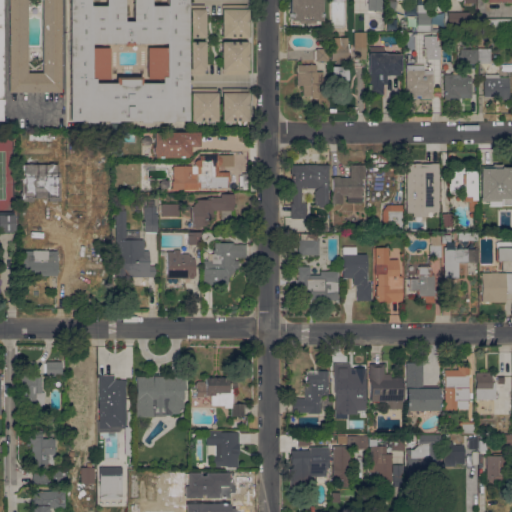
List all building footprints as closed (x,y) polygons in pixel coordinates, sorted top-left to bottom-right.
[(8,0),(59,0),(60,92),(9,92),(8,0)] [(159,122),(159,121),(148,121),(149,122),(138,122),(138,121),(116,121),(116,122),(106,122),(106,121),(95,121),(95,122),(84,122),(84,121),(68,121),(68,0),(186,0),(186,120),(171,120),(171,122),(159,122)] [(321,0),(321,24),(310,24),(310,22),(300,22),(300,24),(290,24),(291,20),(289,20),(289,0),(321,0)] [(345,0),(346,27),(330,27),(329,0),(345,0)] [(382,0),(382,10),(368,10),(368,0),(382,0)] [(248,4),(248,37),(222,38),(221,9),(222,9),(222,5),(248,4)] [(190,37),(190,5),(204,5),(204,10),(205,10),(205,37),(190,37)] [(436,29),(430,29),(430,24),(428,24),(428,30),(417,30),(417,12),(430,11),(430,12),(436,12),(436,29)] [(461,11),(461,12),(465,12),(465,25),(457,25),(457,26),(448,26),(448,11),(461,11)] [(511,18),(511,31),(479,31),(479,18),(511,18)] [(439,35),(439,44),(431,44),(431,35),(439,35)] [(348,43),(350,43),(350,49),(347,49),(347,63),(335,63),(335,60),(331,60),(331,43),(338,43),(338,37),(348,37),(348,43)] [(366,66),(355,66),(355,59),(351,59),(351,43),(357,44),(357,38),(365,38),(365,45),(366,45),(366,66)] [(204,74),(190,74),(191,41),(205,41),(204,74)] [(248,41),(247,74),(222,74),(222,70),(221,70),(222,41),(248,41)] [(401,71),(400,71),(400,75),(387,75),(387,84),(383,84),(383,95),(368,95),(368,52),(369,52),(370,46),(384,46),(384,52),(386,52),(386,53),(401,53),(401,71)] [(440,46),(440,59),(427,59),(427,46),(440,46)] [(328,48),(328,60),(316,61),(316,48),(328,48)] [(478,49),(478,48),(490,48),(490,63),(478,63),(478,62),(477,62),(477,49),(478,49)] [(477,62),(460,63),(460,57),(459,57),(459,54),(460,54),(460,49),(477,49),(477,62)] [(323,83),(318,83),(318,98),(310,98),(310,96),(303,96),(303,85),(297,85),(297,64),(316,64),(316,71),(323,71),(323,83)] [(433,92),(434,92),(434,95),(433,95),(433,98),(406,98),(406,70),(407,70),(407,65),(424,65),(424,70),(433,70),(433,92)] [(342,66),(342,68),(347,68),(347,79),(342,79),(342,81),(332,81),(332,66),(342,66)] [(455,74),(455,76),(457,76),(457,74),(466,74),(466,76),(469,76),(469,77),(471,77),(472,97),(459,98),(459,99),(444,99),(444,74),(455,74)] [(509,97),(492,96),(492,101),(485,101),(485,96),(484,96),(484,74),(500,74),(499,77),(509,77),(509,97)] [(217,88),(217,121),(191,121),(191,92),(191,88),(217,88)] [(248,88),(248,121),(222,121),(222,93),(222,88),(248,88)] [(197,131),(151,132),(152,157),(188,156),(188,146),(197,146),(197,131)] [(115,145),(117,145),(116,134),(130,134),(130,136),(133,136),(133,143),(130,143),(130,144),(133,144),(133,152),(130,152),(116,152),(115,145)] [(107,139),(107,168),(105,168),(105,176),(95,176),(95,172),(82,172),(82,176),(67,176),(68,135),(93,135),(93,139),(107,139)] [(218,154),(232,154),(232,166),(219,166),(219,172),(229,172),(229,181),(227,181),(227,187),(220,187),(220,189),(216,189),(216,188),(200,188),(200,189),(171,189),(171,180),(172,180),(172,165),(191,165),(191,172),(192,172),(196,173),(196,166),(195,164),(195,161),(197,159),(199,159),(199,154),(214,155),(214,154),(218,154)] [(496,163),(496,161),(499,161),(498,183),(491,183),(491,163),(496,163)] [(305,188),(305,203),(306,203),(306,218),(291,218),(291,203),(292,203),(293,186),(292,186),(292,175),(290,175),(290,165),(305,165),(305,164),(317,164),(329,164),(329,169),(328,169),(328,205),(326,205),(324,207),(320,207),(318,205),(315,205),(315,190),(317,188),(305,188)] [(350,177),(350,164),(365,164),(365,178),(361,178),(362,202),(347,202),(347,195),(343,195),(343,203),(333,203),(333,177),(333,176),(340,176),(340,177),(350,177)] [(475,179),(476,179),(476,185),(475,185),(475,199),(477,199),(477,211),(469,211),(469,201),(463,201),(463,188),(455,188),(455,194),(449,194),(449,171),(453,171),(453,166),(465,166),(464,170),(475,171),(475,179)] [(122,189),(114,189),(113,173),(122,173),(122,189)] [(438,214),(432,215),(432,213),(426,213),(426,214),(421,214),(421,216),(407,217),(407,205),(409,205),(409,183),(426,183),(426,185),(438,185),(438,214)] [(500,200),(500,192),(511,192),(511,228),(489,228),(489,229),(479,229),(479,200),(489,200),(500,200)] [(194,204),(197,202),(197,203),(197,199),(208,199),(208,197),(221,197),(221,194),(234,193),(234,206),(234,210),(213,210),(213,219),(206,219),(206,226),(202,226),(202,227),(200,227),(200,228),(195,228),(195,227),(192,227),(192,206),(195,206),(194,204)] [(48,226),(42,226),(41,215),(38,215),(38,207),(41,207),(41,200),(50,200),(50,201),(61,201),(61,226),(50,227),(50,226),(48,226)] [(147,206),(147,201),(154,201),(154,206),(156,206),(156,214),(157,214),(157,232),(145,232),(145,219),(144,219),(144,206),(147,206)] [(179,203),(179,216),(162,216),(162,203),(179,203)] [(126,210),(126,230),(140,230),(140,239),(143,239),(143,250),(149,250),(149,266),(156,266),(156,276),(127,277),(127,278),(116,278),(115,210),(116,210),(116,205),(117,205),(123,204),(123,210),(126,210)] [(403,204),(403,211),(402,211),(402,232),(397,232),(397,229),(387,229),(387,227),(381,227),(381,211),(387,204),(403,204)] [(453,213),(453,226),(445,226),(446,231),(441,231),(441,226),(442,226),(442,214),(453,213)] [(0,214),(14,214),(14,230),(13,230),(13,232),(0,232),(0,214)] [(328,223),(328,231),(316,231),(316,224),(328,223)] [(201,231),(201,244),(189,244),(188,231),(201,231)] [(440,257),(430,257),(430,245),(431,245),(431,243),(430,243),(430,233),(440,233),(440,257)] [(450,243),(442,242),(442,234),(444,234),(444,233),(448,233),(448,234),(451,234),(450,243)] [(477,240),(468,240),(463,240),(463,243),(458,243),(458,233),(477,233),(477,240)] [(318,255),(298,254),(298,239),(300,239),(300,234),(318,234),(318,239),(319,239),(318,255)] [(70,243),(70,241),(75,241),(75,243),(80,243),(80,237),(90,237),(90,244),(107,244),(106,280),(91,280),(91,269),(69,269),(69,243),(70,243)] [(58,250),(58,275),(31,275),(31,276),(21,276),(21,261),(23,261),(23,250),(35,250),(35,243),(30,243),(30,238),(35,238),(36,239),(47,238),(47,250),(56,250),(58,250)] [(511,241),(511,260),(497,260),(497,248),(498,248),(497,242),(511,241)] [(228,284),(203,284),(203,268),(205,268),(205,260),(212,260),(213,254),(214,254),(214,249),(215,249),(215,242),(232,242),(232,244),(246,244),(246,257),(235,257),(235,260),(239,260),(239,268),(235,268),(236,270),(228,278),(228,284)] [(366,271),(368,271),(368,282),(371,282),(371,300),(356,300),(356,285),(353,285),(353,278),(342,278),(342,246),(356,246),(356,254),(366,254),(366,271)] [(389,259),(398,259),(398,275),(402,275),(402,289),(402,301),(390,301),(390,303),(385,303),(385,302),(376,302),(376,286),(377,286),(377,274),(375,274),(375,247),(389,247),(389,259)] [(454,247),(454,248),(468,248),(468,249),(477,249),(477,261),(477,263),(468,263),(467,261),(457,261),(458,279),(445,279),(445,277),(444,277),(443,247),(454,247)] [(168,278),(167,251),(174,251),(174,250),(180,250),(180,254),(189,254),(189,256),(192,255),(192,258),(195,258),(195,278),(194,279),(190,279),(189,278),(168,278)] [(338,271),(338,300),(322,300),(322,299),(302,299),(302,283),(296,283),(296,279),(297,279),(297,266),(310,266),(310,274),(319,275),(319,271),(338,271)] [(423,298),(421,298),(419,296),(419,290),(409,290),(408,274),(416,274),(416,269),(418,269),(418,266),(430,266),(430,270),(432,270),(432,274),(434,274),(434,275),(436,275),(436,278),(435,278),(435,280),(436,280),(436,284),(435,284),(435,286),(436,286),(436,288),(435,288),(435,293),(436,293),(436,296),(434,296),(434,302),(425,302),(425,297),(423,297),(423,298)] [(511,272),(511,292),(506,292),(506,302),(481,302),(481,272),(511,272)] [(62,361),(62,374),(60,374),(60,375),(52,375),(52,374),(46,374),(46,361),(62,361)] [(423,386),(439,386),(439,410),(406,411),(406,362),(423,362),(423,386)] [(384,363),(384,374),(390,374),(390,377),(402,377),(402,401),(401,401),(401,408),(386,408),(386,400),(370,401),(369,364),(384,363)] [(455,400),(455,410),(444,410),(444,387),(444,369),(456,369),(456,365),(468,365),(468,400),(455,400)] [(308,412),(292,412),(292,398),(304,398),(305,384),(306,384),(306,382),(305,381),(305,376),(306,375),(306,373),(313,373),(313,374),(316,374),(316,370),(326,370),(326,395),(318,395),(318,413),(308,413),(308,412)] [(491,371),(492,381),(494,381),(494,398),(475,399),(474,372),(491,371)] [(45,392),(45,407),(19,407),(18,374),(31,374),(31,376),(41,376),(42,385),(42,387),(42,390),(42,392),(45,392)] [(98,377),(98,375),(114,374),(114,380),(126,379),(126,382),(125,382),(125,430),(122,430),(122,428),(121,428),(121,429),(119,429),(119,430),(118,430),(117,430),(117,431),(114,431),(114,430),(113,430),(111,430),(111,429),(110,429),(110,428),(109,428),(109,429),(103,429),(103,428),(101,428),(99,420),(98,377)] [(172,413),(172,414),(165,415),(165,416),(136,417),(135,376),(152,376),(152,375),(164,374),(164,377),(185,376),(185,390),(183,390),(184,393),(184,398),(183,400),(184,407),(178,413),(172,413)] [(96,376),(96,386),(87,386),(87,392),(91,392),(91,401),(87,401),(87,412),(90,412),(90,415),(87,415),(87,428),(68,428),(69,380),(74,380),(74,376),(96,376)] [(224,405),(211,405),(211,395),(206,395),(206,397),(196,397),(196,387),(205,387),(205,377),(227,377),(227,381),(235,381),(235,392),(236,392),(236,403),(244,403),(244,416),(231,416),(231,407),(224,407),(224,405)] [(344,396),(344,409),(332,409),(333,380),(345,380),(345,394),(344,396)] [(507,393),(507,409),(506,409),(506,414),(501,414),(501,409),(500,409),(500,405),(497,405),(497,393),(507,393)] [(364,407),(364,428),(363,428),(363,432),(356,432),(356,434),(349,434),(349,428),(342,428),(342,410),(353,410),(353,407),(364,407)] [(339,409),(339,422),(336,422),(336,424),(330,424),(330,409),(339,409)] [(474,421),(474,433),(461,433),(461,421),(474,421)] [(42,430),(42,438),(48,438),(48,437),(51,437),(51,438),(54,438),(54,465),(49,465),(49,467),(30,467),(30,456),(31,456),(31,445),(26,445),(26,437),(28,437),(28,430),(42,430)] [(238,432),(238,437),(247,437),(247,444),(238,443),(238,453),(237,453),(237,467),(228,466),(228,465),(220,465),(220,466),(213,466),(213,445),(205,445),(205,431),(238,432)] [(469,436),(469,434),(475,434),(475,436),(478,436),(478,447),(477,447),(477,449),(468,449),(468,436),(469,436)] [(367,435),(367,449),(353,449),(353,435),(367,435)] [(404,435),(404,451),(390,451),(390,444),(389,444),(389,439),(391,439),(391,435),(404,435)] [(417,435),(418,435),(439,435),(439,444),(436,444),(436,445),(438,447),(441,447),(441,451),(441,470),(405,470),(405,449),(412,449),(417,444),(417,435)] [(297,436),(309,436),(309,445),(298,445),(297,436)] [(464,463),(455,463),(455,466),(443,466),(443,441),(453,441),(453,445),(464,445),(464,463)] [(349,446),(349,466),(352,466),(352,473),(348,473),(348,487),(338,487),(338,482),(332,482),(332,445),(349,446)] [(391,476),(392,476),(392,464),(403,464),(403,486),(392,486),(392,481),(391,481),(391,482),(369,482),(369,462),(370,462),(370,453),(369,453),(369,446),(385,446),(385,453),(391,453),(391,476)] [(309,450),(309,447),(327,447),(327,468),(325,468),(325,476),(308,476),(308,486),(290,486),(290,468),(292,468),(292,465),(291,465),(291,450),(309,450)] [(505,455),(505,483),(486,483),(486,455),(505,455)] [(121,496),(100,497),(99,465),(101,465),(101,460),(108,460),(108,463),(119,463),(119,465),(122,465),(121,496)] [(94,467),(94,483),(81,483),(81,467),(94,467)] [(65,470),(65,483),(32,483),(32,470),(65,470)] [(129,491),(159,492),(160,471),(129,470),(129,491)] [(190,471),(190,477),(191,477),(191,481),(190,481),(190,493),(165,493),(166,483),(165,483),(165,479),(166,479),(166,475),(165,475),(165,471),(166,471),(166,470),(190,471)] [(211,473),(211,484),(213,484),(213,493),(215,493),(215,496),(219,496),(219,509),(222,509),(222,511),(193,511),(193,510),(198,510),(198,491),(195,491),(195,490),(194,490),(194,485),(195,485),(195,484),(196,484),(196,473),(211,473)] [(64,507),(48,508),(48,509),(49,509),(49,511),(31,511),(31,491),(64,490),(64,507)]
